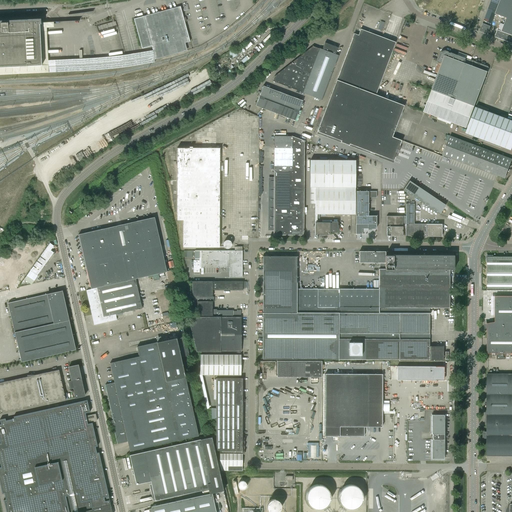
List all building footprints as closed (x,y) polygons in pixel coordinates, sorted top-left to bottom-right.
[(480,31),(488,34),(488,33),(491,26),(490,26),(491,22),(495,14),(496,10),(499,0),(491,0),(489,8),(487,11),(484,20),(483,23),(480,30),(480,31)] [(511,0),(499,0),(496,10),(495,14),(506,18),(501,31),(497,30),(495,36),(495,37),(511,43),(511,0)] [(144,16),(134,19),(142,48),(152,46),(153,50),(153,51),(153,52),(137,55),(136,55),(129,56),(125,57),(122,57),(112,59),(99,60),(94,60),(80,61),(48,62),(49,66),(81,65),(94,64),(99,64),(112,63),(120,62),(120,67),(153,61),(153,60),(154,59),(165,56),(164,54),(184,48),(186,48),(186,47),(185,43),(190,42),(182,12),(145,22),(144,16)] [(0,67),(19,66),(20,67),(26,66),(41,65),(39,26),(51,25),(51,22),(46,22),(43,24),(41,24),(40,19),(21,20),(3,21),(0,20),(0,67)] [(112,22),(96,26),(98,32),(117,27),(115,21),(114,22),(114,20),(111,21),(112,22)] [(317,131),(330,136),(341,141),(341,142),(349,145),(350,144),(394,161),(401,140),(392,137),(404,105),(375,95),(395,42),(378,36),(360,29),(358,35),(354,33),(317,131)] [(338,56),(335,54),(338,47),(325,42),(322,49),(319,48),(313,46),(274,76),(272,81),(302,92),(321,100),(338,56)] [(441,63),(431,90),(423,112),(466,128),(489,68),(488,66),(471,60),(444,50),(441,52),(437,60),(438,62),(441,63)] [(263,86),(261,90),(256,106),(295,120),(303,100),(263,86)] [(511,118),(475,104),(465,131),(511,149),(511,146),(511,118)] [(511,158),(507,156),(507,157),(450,135),(443,155),(505,178),(511,158)] [(274,136),(274,177),(268,177),(268,231),(273,231),(273,235),(304,236),(304,141),(292,136),(274,136)] [(310,187),(310,204),(315,204),(315,229),(315,234),(320,234),(320,236),(326,235),(330,234),(330,232),(337,232),(337,222),(332,221),(332,223),(330,223),(330,222),(317,222),(317,214),(355,214),(355,160),(310,160),(310,187)] [(446,205),(409,180),(403,190),(439,214),(446,205)] [(376,197),(376,191),(368,191),(356,191),(356,212),(356,224),(356,234),(362,234),(362,228),(376,228),(376,216),(368,216),(368,197),(376,197)] [(406,204),(406,216),(406,236),(438,236),(441,236),(441,224),(414,224),(414,204),(406,204)] [(406,236),(406,216),(403,216),(387,216),(386,236),(402,236),(402,235),(406,235),(406,236)] [(88,274),(91,289),(135,279),(167,272),(155,217),(79,234),(85,264),(84,267),(86,268),(85,270),(87,271),(86,273),(88,274)] [(50,243),(30,271),(35,275),(52,252),(50,251),(54,246),(50,243)] [(201,267),(226,267),(227,267),(230,267),(229,277),(242,277),(242,250),(230,250),(226,250),(183,250),(183,257),(199,257),(199,255),(201,255),(201,267)] [(378,251),(372,251),(359,251),(359,253),(359,263),(372,263),(380,263),(380,269),(379,269),(379,289),(297,289),(297,256),(263,256),(263,359),(322,360),(362,360),(443,360),(443,346),(429,346),(429,308),(449,308),(449,269),(386,269),(386,259),(381,259),(381,257),(378,257),(378,251)] [(381,257),(381,259),(386,259),(386,269),(393,269),(449,269),(454,269),(454,255),(393,255),(385,255),(385,251),(378,251),(378,257),(381,257)] [(487,290),(487,291),(511,290),(511,256),(487,257),(487,290)] [(135,279),(91,289),(86,290),(94,325),(117,320),(115,314),(142,308),(135,279)] [(192,297),(196,316),(233,317),(233,310),(217,310),(217,309),(212,309),(212,301),(214,301),(214,297),(212,297),(212,290),(243,290),(243,281),(192,281),(192,297)] [(8,303),(21,362),(76,350),(69,319),(62,290),(32,297),(32,296),(28,297),(28,298),(8,303)] [(495,322),(488,323),(487,323),(487,353),(511,353),(511,295),(495,296),(495,322)] [(241,317),(233,317),(196,316),(189,320),(196,352),(241,352),(241,317)] [(189,356),(185,336),(182,324),(178,325),(180,337),(185,357),(189,356)] [(113,420),(110,421),(112,424),(113,424),(117,444),(128,441),(130,451),(199,436),(176,338),(137,347),(139,356),(110,363),(114,382),(105,385),(113,420)] [(200,355),(200,375),(216,375),(216,378),(216,382),(216,412),(216,450),(220,450),(220,452),(244,453),(244,438),(242,438),(242,414),(242,402),(244,402),(244,399),(242,399),(242,378),(240,378),(241,355),(200,355)] [(305,361),(305,377),(321,377),(321,361),(305,361)] [(73,387),(76,398),(84,396),(78,365),(69,367),(72,380),(68,381),(70,388),(73,387)] [(443,366),(397,366),(397,379),(443,380),(443,366)] [(0,402),(2,413),(65,399),(59,370),(0,382),(0,402)] [(511,373),(487,373),(487,401),(487,455),(511,455),(511,373)] [(370,427),(382,427),(382,374),(325,374),(325,436),(340,436),(354,436),(364,436),(364,427),(370,427)] [(0,441),(0,443),(0,462),(1,467),(0,467),(0,483),(2,494),(4,493),(6,499),(4,500),(6,511),(112,511),(111,505),(110,504),(110,500),(109,496),(99,452),(97,453),(95,446),(97,446),(92,422),(88,423),(86,416),(85,413),(90,412),(87,400),(14,416),(14,418),(6,420),(5,418),(0,419),(1,424),(0,424),(0,441)] [(90,415),(86,416),(88,423),(97,421),(95,414),(90,415)] [(431,439),(431,458),(444,458),(443,439),(443,434),(444,415),(431,415),(431,434),(432,434),(432,439),(431,439)] [(200,439),(130,455),(136,484),(151,481),(155,500),(211,488),(212,493),(224,491),(217,461),(212,437),(205,438),(200,439)] [(307,443),(307,445),(308,445),(308,457),(318,457),(318,443),(307,443)] [(244,453),(220,452),(220,466),(221,470),(242,471),(242,470),(242,466),(242,454),(244,454),(244,453)] [(321,508),(324,506),(327,504),(329,501),(330,498),(330,495),(329,492),(327,489),(325,487),(322,485),(318,485),(315,485),(312,487),(309,489),(308,492),(307,495),(307,498),(307,501),(309,504),(312,506),(315,508),(318,508),(321,508)] [(364,498),(364,495),(364,493),(363,491),(361,489),(359,488),(357,487),(355,486),(353,486),(350,486),(348,486),(346,487),(344,489),(343,490),(342,492),(341,495),(341,497),(341,499),(341,501),(342,504),(343,505),(345,507),(348,509),(350,509),(352,510),(354,510),(355,509),(357,509),(359,508),(361,506),(363,504),(364,502),(364,500),(364,498)] [(185,499),(151,507),(152,511),(216,511),(212,493),(185,499)] [(280,509),(281,507),(280,504),(279,502),(277,500),(275,499),(272,500),(270,501),(268,503),(267,506),(267,508),(269,510),(270,511),(276,511),(278,511),(280,509)]
